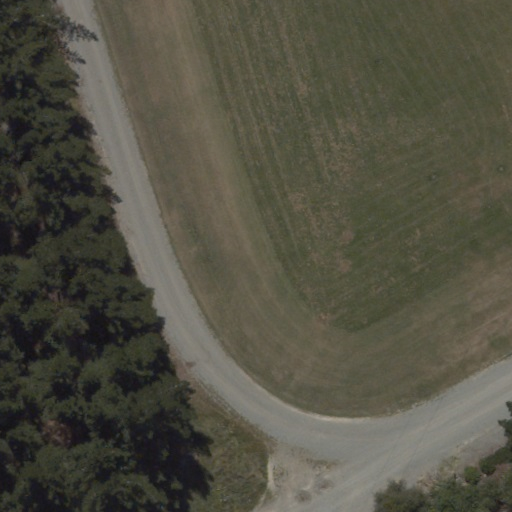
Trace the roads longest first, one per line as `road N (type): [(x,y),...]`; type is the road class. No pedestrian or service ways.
road 1 (track): [(240,511),(384,474)]
road 2 (residential): [(384,474),(511,399)]
